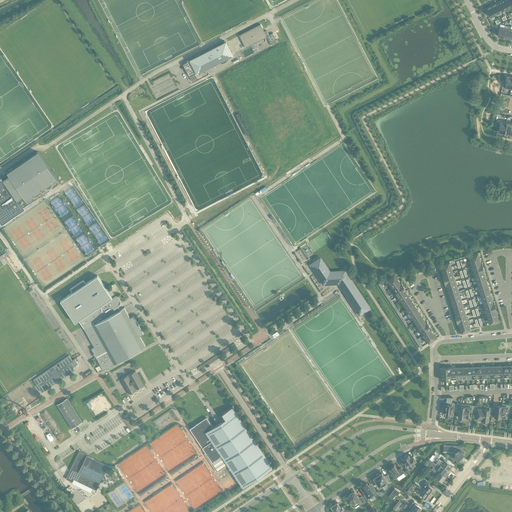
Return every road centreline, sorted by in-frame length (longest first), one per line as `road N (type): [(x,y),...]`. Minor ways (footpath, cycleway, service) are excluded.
road 1 (unclassified): [(104,259),(188,382),(215,364)]
road 2 (tertiary): [(420,433),(367,430),(292,478)]
road 3 (unclassified): [(292,478),(215,364)]
road 4 (tertiary): [(307,498),(385,446),(420,433)]
